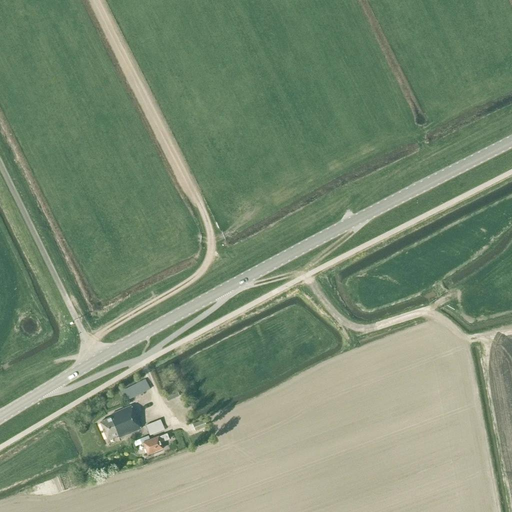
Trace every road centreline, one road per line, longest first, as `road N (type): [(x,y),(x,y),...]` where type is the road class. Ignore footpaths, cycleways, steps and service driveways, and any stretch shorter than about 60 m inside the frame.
road 1 (primary): [(235,283),(511,140)]
road 2 (primary): [(40,392),(235,283)]
road 3 (unclassified): [(141,358),(235,283)]
